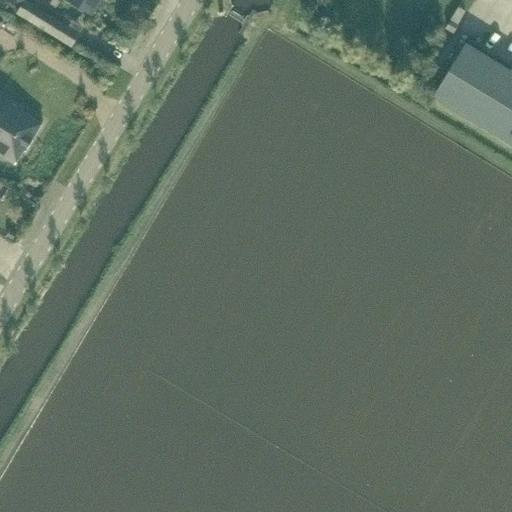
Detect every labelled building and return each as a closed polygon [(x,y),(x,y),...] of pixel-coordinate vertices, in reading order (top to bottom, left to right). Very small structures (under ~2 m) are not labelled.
[(24,0),(17,13),(63,41),(72,46),(80,32),(27,0),(24,0)] [(67,0),(92,15),(100,0),(67,0)] [(101,36),(119,0),(104,0),(89,30),(101,36)] [(450,20),(445,28),(453,32),(458,24),(450,20)] [(511,70),(465,42),(432,97),(511,146),(511,70)] [(44,124),(25,108),(0,92),(0,154),(16,165),(24,150),(27,152),(44,124)]
